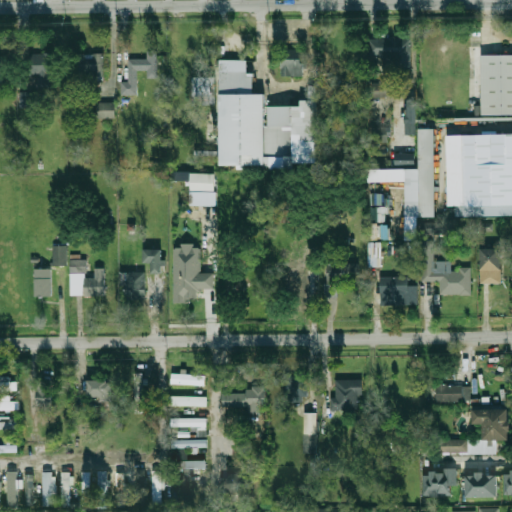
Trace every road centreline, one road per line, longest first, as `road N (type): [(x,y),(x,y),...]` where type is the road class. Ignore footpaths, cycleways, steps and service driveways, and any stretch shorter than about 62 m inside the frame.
road 1 (residential): [(0,344),(511,337)]
road 2 (tertiary): [(0,5),(511,2)]
